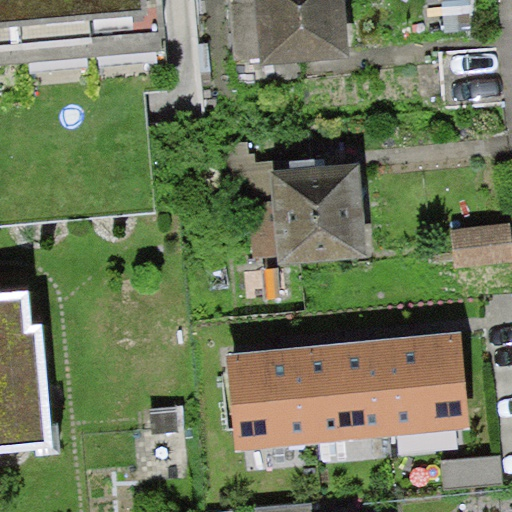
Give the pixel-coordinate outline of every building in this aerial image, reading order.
[(158,0),(0,0),(0,47),(161,36),(158,0)] [(343,0),(256,0),(264,65),(350,55),(343,0)] [(353,165),(273,174),(281,248),(361,240),(353,165)] [(511,221),(453,227),(458,269),(511,263),(511,221)] [(0,289),(0,448),(49,442),(41,326),(23,328),(21,287),(0,289)] [(458,338),(231,366),(240,442),(467,414),(458,338)]
